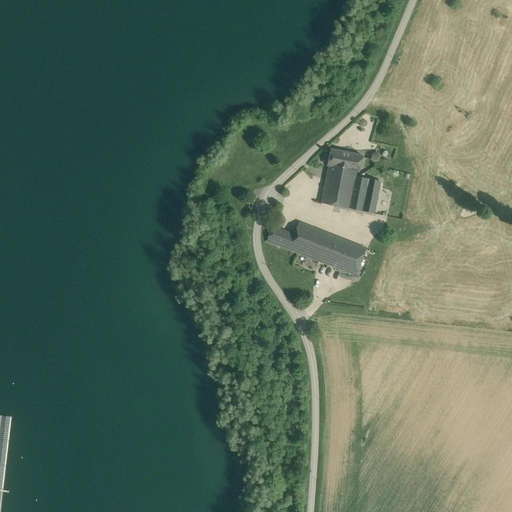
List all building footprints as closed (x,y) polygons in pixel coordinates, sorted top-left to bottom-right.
[(362,155),(331,149),(327,165),(329,165),(356,171),(359,171),(362,155)] [(389,161),(376,158),(374,167),(386,169),(389,161)] [(356,171),(329,165),(321,203),(349,208),(374,213),(380,181),(355,176),(356,171)] [(364,249),(299,223),(294,235),(288,250),(354,275),(364,249)] [(294,235),(273,227),(267,242),(288,250),(294,235)] [(409,273),(411,267),(409,261),(406,255),(400,252),(394,251),(388,252),(382,256),(379,261),(378,267),(379,274),(383,279),(388,282),(394,284),(401,282),(406,279),(409,273)]
